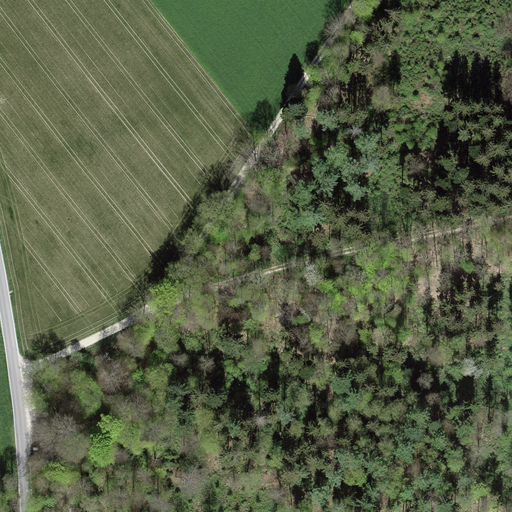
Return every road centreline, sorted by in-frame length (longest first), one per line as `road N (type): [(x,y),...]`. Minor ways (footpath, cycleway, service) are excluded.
road 1 (track): [(14,376),(163,298),(357,0)]
road 2 (track): [(511,213),(163,298)]
road 3 (tertiary): [(0,287),(26,511)]
